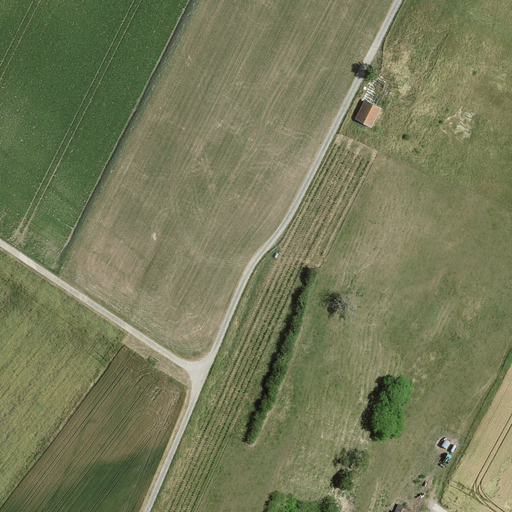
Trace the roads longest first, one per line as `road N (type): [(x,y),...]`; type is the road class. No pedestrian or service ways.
road 1 (track): [(146,511),(243,281),(239,254),(273,216),(379,0)]
road 2 (track): [(0,238),(202,376)]
